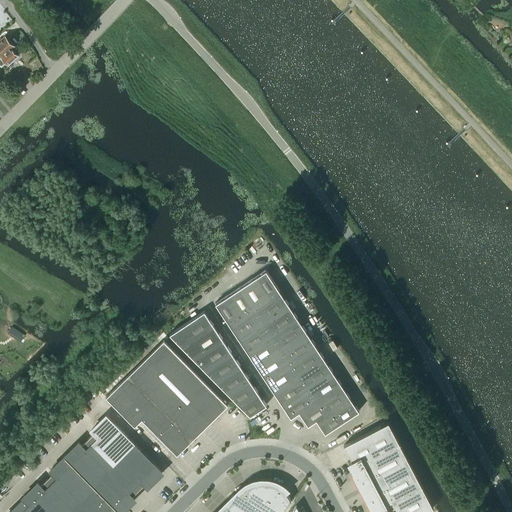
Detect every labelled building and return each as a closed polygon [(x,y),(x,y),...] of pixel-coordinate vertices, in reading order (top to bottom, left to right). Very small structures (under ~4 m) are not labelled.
[(0,41),(0,54),(2,56),(14,45),(6,36),(0,41)] [(253,278),(266,298),(279,290),(266,270),(253,278),(253,277),(253,278)] [(240,286),(254,307),(266,298),(253,278),(252,278),(253,278),(241,286),(240,286)] [(228,294),(241,315),(254,307),(240,286),(240,287),(228,294)] [(254,307),(263,320),(288,303),(288,304),(279,290),(266,298),(254,307)] [(215,303),(229,323),(241,315),(228,294),(227,294),(228,295),(216,303),(215,302),(215,303)] [(263,320),(271,333),(296,317),(297,317),(288,304),(288,303),(263,320)] [(229,323),(238,337),(263,320),(254,307),(241,315),(229,323)] [(169,333),(181,345),(213,324),(213,325),(213,324),(204,310),(169,333)] [(271,333),(280,347),(305,330),(306,331),(306,330),(297,317),(296,317),(271,333)] [(238,337),(246,350),(247,350),(246,350),(271,333),(263,320),(238,337)] [(181,345),(192,357),(221,338),(222,338),(213,324),(213,325),(213,324),(181,345)] [(280,347),(289,360),(314,344),(315,344),(306,330),(306,331),(305,330),(280,347)] [(246,350),(255,364),(255,363),(280,347),(271,333),(246,350),(247,350),(246,350)] [(192,357),(204,368),(230,351),(231,351),(222,338),(221,338),(192,357)] [(142,418),(177,454),(199,432),(196,428),(201,424),(206,420),(213,414),(219,411),(220,412),(228,404),(164,339),(106,396),(135,425),(142,418)] [(289,360),(298,373),(323,357),(315,344),(314,344),(289,360)] [(255,364),(264,377),(289,360),(280,347),(255,363),(255,364)] [(204,368),(215,380),(239,364),(239,365),(240,364),(231,351),(230,351),(204,368)] [(298,373),(307,387),(332,370),(332,371),(332,370),(323,357),(298,373)] [(264,377),(273,391),(273,390),(298,373),(289,360),(264,377)] [(215,380),(226,392),(248,378),(240,364),(239,365),(239,364),(215,380)] [(307,387),(315,400),(320,397),(340,384),(341,384),(332,370),(332,371),(332,370),(307,387)] [(273,391),(282,404),(282,403),(307,387),(298,373),(273,390),(273,391)] [(226,392),(238,403),(257,391),(248,378),(226,392)] [(329,411),(333,408),(349,397),(350,397),(341,384),(340,384),(320,397),(329,411)] [(290,417),(299,412),(298,411),(315,400),(307,387),(282,403),(282,404),(290,417)] [(257,391),(238,403),(249,415),(250,415),(266,405),(257,391)] [(307,425),(316,420),(316,419),(329,411),(320,397),(315,400),(298,411),(299,412),(307,425)] [(349,397),(333,408),(342,422),(359,410),(350,397),(349,397)] [(316,419),(316,420),(325,433),(342,422),(333,408),(329,411),(316,419)] [(88,438),(106,457),(113,464),(134,443),(106,415),(91,429),(94,432),(88,438)] [(373,511),(424,511),(433,507),(388,421),(344,445),(351,460),(347,462),(352,472),(373,511)] [(64,454),(64,455),(86,477),(106,457),(88,438),(81,444),(79,441),(65,455),(64,454)] [(162,472),(134,443),(113,464),(138,489),(145,483),(148,486),(162,472)] [(53,472),(47,478),(65,497),(86,477),(64,455),(50,469),(53,472)] [(106,457),(86,477),(120,511),(121,511),(135,498),(132,496),(138,489),(113,464),(106,457)] [(120,511),(86,477),(65,497),(72,504),(79,511),(120,511)] [(23,496),(24,497),(25,497),(31,504),(38,497),(52,511),(63,511),(72,504),(65,497),(47,478),(40,485),(37,482),(23,496)] [(248,487),(242,491),(220,511),(281,511),(290,499),(290,500),(291,500),(290,497),(288,495),(286,493),(281,488),(275,485),(268,483),(261,482),(254,484),(248,487)] [(52,511),(38,497),(31,504),(25,497),(24,497),(9,511),(52,511)]
